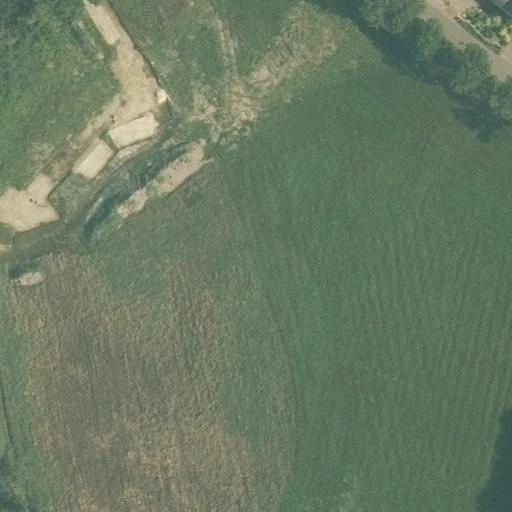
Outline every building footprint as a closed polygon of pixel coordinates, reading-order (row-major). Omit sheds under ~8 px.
[(176,0),(128,0),(124,3),(137,25),(142,22),(160,53),(190,35),(172,4),(177,0),(176,0)] [(511,0),(506,0),(500,8),(511,16),(511,0)] [(29,57),(37,64),(49,51),(42,43),(29,57)] [(73,58),(55,76),(85,108),(104,91),(73,58)] [(22,83),(31,72),(22,65),(13,77),(22,83)] [(55,76),(38,92),(68,124),(85,108),(55,76)] [(5,80),(0,86),(0,94),(4,98),(13,86),(5,80)] [(38,92),(21,108),(51,140),(68,124),(38,92)] [(21,108),(0,127),(0,134),(27,163),(51,140),(21,108)]
